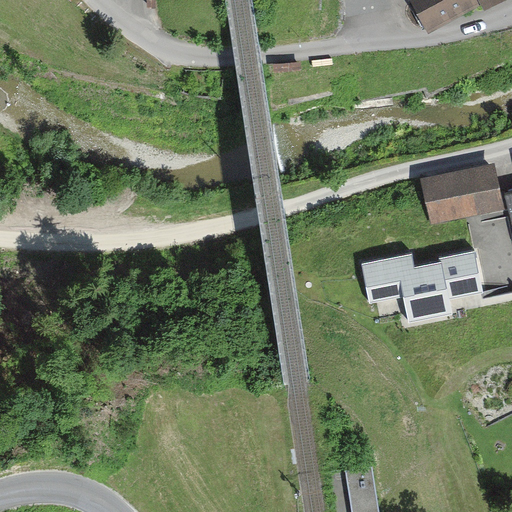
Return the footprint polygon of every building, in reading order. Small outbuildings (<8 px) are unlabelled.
[(411,0),(419,15),(429,32),(482,2),(483,4),(485,8),(502,0),(411,0)] [(313,28),(301,30),(302,39),(315,37),(313,28)] [(511,192),(503,195),(499,179),(494,162),(421,178),(431,225),(510,211),(511,219),(511,192)] [(484,293),(476,251),(438,258),(439,265),(415,269),(413,256),(362,265),(369,303),(405,296),(410,322),(449,315),(446,300),(484,293)] [(379,511),(372,467),(346,471),(353,511),(379,511)]
